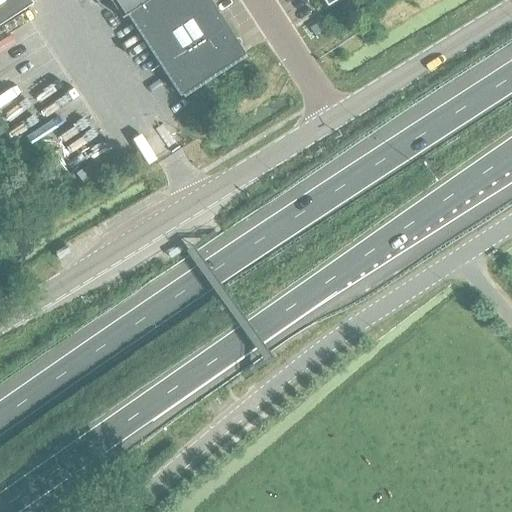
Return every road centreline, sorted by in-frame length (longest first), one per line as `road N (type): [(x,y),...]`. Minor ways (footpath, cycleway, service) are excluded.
road 1 (motorway): [(0,509),(511,154)]
road 2 (motorway): [(511,74),(0,418)]
road 3 (unclassified): [(124,511),(353,326),(511,219)]
road 4 (tertiary): [(0,332),(333,121)]
road 5 (tertiary): [(333,121),(511,5)]
road 6 (unclassified): [(333,121),(259,0)]
